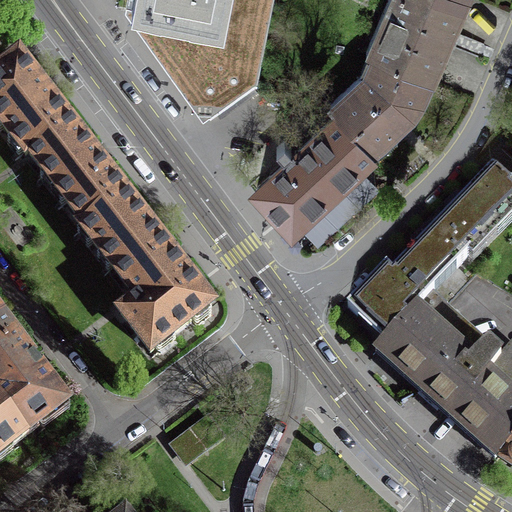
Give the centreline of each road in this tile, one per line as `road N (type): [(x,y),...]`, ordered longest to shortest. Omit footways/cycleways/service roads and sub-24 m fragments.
road 1 (secondary): [(48,0),(288,310)]
road 2 (residential): [(288,310),(346,267),(453,161),(511,47)]
road 3 (secondary): [(288,310),(381,435),(476,511)]
road 4 (residential): [(123,431),(288,310)]
road 5 (residential): [(0,268),(123,431)]
road 6 (residential): [(16,511),(123,431)]
